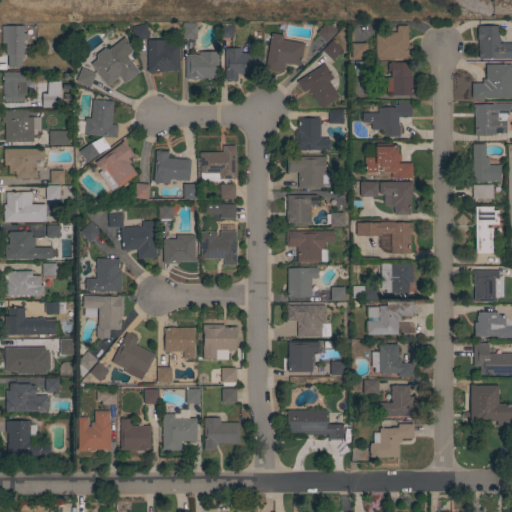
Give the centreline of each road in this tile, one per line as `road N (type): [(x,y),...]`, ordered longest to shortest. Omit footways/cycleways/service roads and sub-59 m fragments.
road 1 (residential): [(511,482),(0,484)]
road 2 (residential): [(264,484),(257,116),(157,117)]
road 3 (residential): [(443,484),(442,49)]
